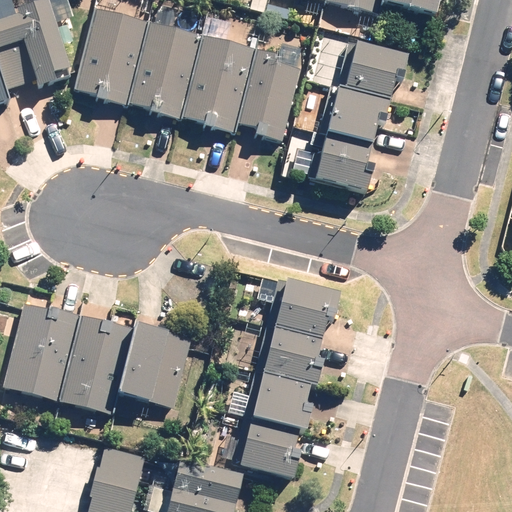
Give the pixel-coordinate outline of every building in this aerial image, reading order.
[(326,0),(326,5),(375,18),(379,5),(380,0),(326,0)] [(434,20),(439,0),(380,0),(379,5),(434,20)] [(0,24),(0,69),(9,93),(35,83),(38,92),(77,78),(51,6),(0,24)] [(130,109),(152,24),(96,9),(78,78),(74,95),(130,109)] [(248,94),(259,52),(228,44),(233,25),(207,18),(203,37),(180,122),(237,137),(248,94)] [(152,24),(130,109),(180,122),(203,37),(152,24)] [(335,90),(390,102),(395,81),(407,84),(413,57),(345,42),(335,90)] [(259,52),(237,137),(281,148),(303,63),(259,52)] [(9,93),(0,69),(0,108),(12,104),(9,93)] [(325,135),(373,146),(377,128),(384,129),(390,102),(335,90),(325,135)] [(314,181),(371,193),(377,168),(367,166),(371,151),(323,141),(314,181)] [(265,328),(324,343),(329,321),(337,323),(343,297),(277,280),(265,328)] [(62,406),(82,319),(22,305),(2,392),(62,406)] [(82,319),(62,406),(115,418),(119,398),(135,331),(82,319)] [(310,388),(320,390),(326,364),(319,362),(324,343),(265,328),(254,374),(310,388)] [(135,331),(119,398),(177,411),(193,344),(135,331)] [(300,434),(308,436),(315,410),(305,408),(310,388),(254,374),(242,419),(300,434)] [(231,465),(297,482),(304,454),(295,452),(300,434),(242,419),(231,465)] [(133,511),(147,456),(105,446),(89,511),(133,511)] [(174,493),(149,488),(144,511),(234,511),(242,475),(180,462),(174,493)]
